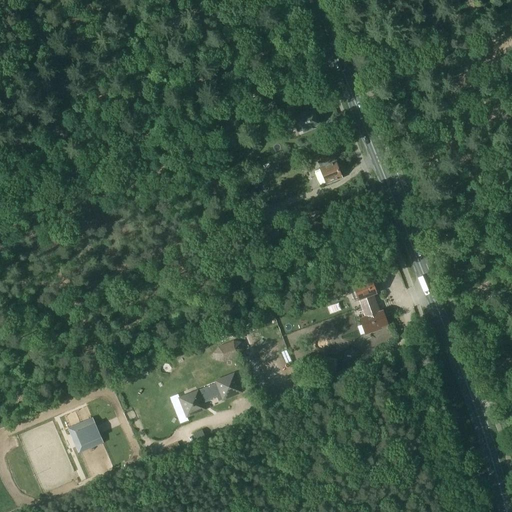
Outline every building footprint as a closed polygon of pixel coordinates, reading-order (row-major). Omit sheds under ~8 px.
[(268,120),(279,116),(273,100),(261,105),(268,120)] [(293,120),(297,132),(303,130),(304,131),(312,128),(311,126),(318,124),(313,112),(304,115),(303,113),(297,116),(298,118),(293,120)] [(226,137),(220,119),(214,121),(220,139),(226,137)] [(321,169),(315,172),(320,184),(326,182),(331,180),(332,183),(338,180),(337,177),(341,176),(335,161),(334,161),(332,157),(326,159),(318,162),(320,167),(321,169)] [(239,192),(244,207),(259,201),(255,191),(246,194),(244,190),(239,192)] [(259,229),(255,231),(259,243),(264,241),(265,243),(273,240),(267,225),(259,229)] [(354,286),(349,287),(354,300),(358,298),(372,293),(376,292),(371,279),(354,285),(354,286)] [(342,284),(332,288),(333,291),(335,295),(344,291),(345,291),(342,283),(342,284)] [(372,293),(358,298),(362,307),(365,316),(360,318),(365,334),(380,328),(380,327),(387,324),(382,310),(379,311),(376,302),(372,293)] [(240,355),(245,348),(242,341),(233,340),(218,346),(213,352),(216,360),(224,361),(240,355)] [(199,389),(178,397),(186,417),(207,409),(204,402),(212,399),(220,395),(223,400),(243,392),(235,371),(214,380),(215,383),(207,386),(199,389)] [(95,425),(71,435),(77,449),(101,439),(95,425)]
